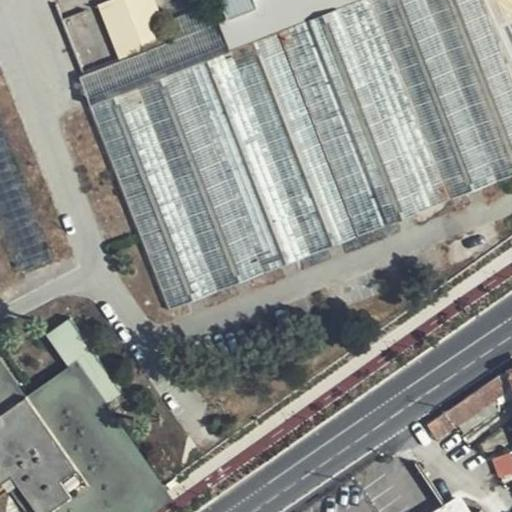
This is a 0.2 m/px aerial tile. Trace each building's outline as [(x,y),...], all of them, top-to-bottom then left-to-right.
[(511,76),(484,0),(291,0),(216,27),(79,77),(165,303),(168,310),(511,178),(511,76)] [(100,0),(118,51),(176,31),(164,0),(100,0)] [(206,0),(216,27),(291,0),(206,0)] [(0,114),(0,229),(14,271),(50,259),(0,114)] [(15,399),(8,389),(0,377),(0,482),(9,476),(34,511),(132,511),(157,494),(70,372),(26,401),(22,395),(15,399)] [(511,372),(488,384),(424,426),(432,437),(493,397),(511,387),(511,372)]
